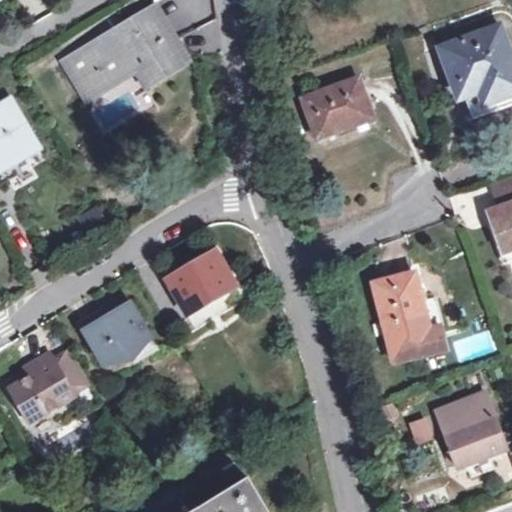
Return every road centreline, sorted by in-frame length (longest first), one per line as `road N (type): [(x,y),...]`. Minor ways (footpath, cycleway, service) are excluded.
road 1 (residential): [(0,333),(112,267),(156,225),(260,188)]
road 2 (tertiary): [(300,279),(339,400),(363,511)]
road 3 (tertiary): [(233,0),(260,188)]
road 4 (residential): [(435,198),(300,279)]
